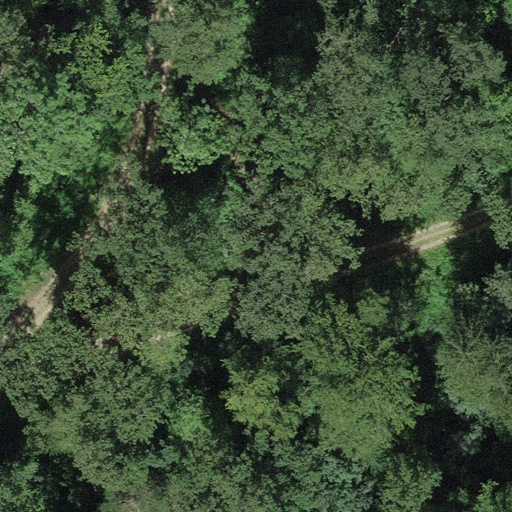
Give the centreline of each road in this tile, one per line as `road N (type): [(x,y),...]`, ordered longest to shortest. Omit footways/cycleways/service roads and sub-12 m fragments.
road 1 (track): [(511,183),(110,312),(0,363)]
road 2 (track): [(110,312),(162,87),(154,0)]
